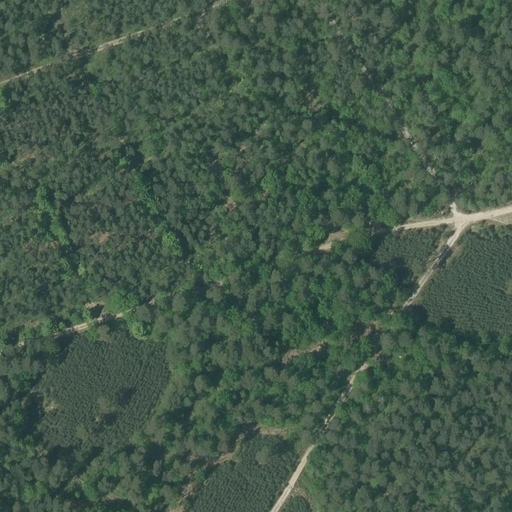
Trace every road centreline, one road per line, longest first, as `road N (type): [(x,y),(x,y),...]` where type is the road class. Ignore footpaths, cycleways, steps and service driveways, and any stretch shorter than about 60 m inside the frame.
road 1 (track): [(0,353),(337,248),(511,208)]
road 2 (track): [(273,511),(327,418),(460,231),(461,218)]
road 3 (track): [(317,0),(461,218)]
road 4 (track): [(229,5),(0,80)]
